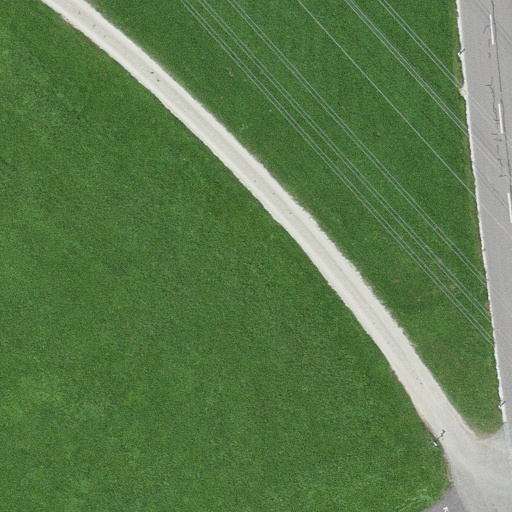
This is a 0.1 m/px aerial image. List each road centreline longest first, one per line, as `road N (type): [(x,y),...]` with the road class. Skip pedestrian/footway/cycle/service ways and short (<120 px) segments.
road 1 (track): [(62,0),(249,159),(365,305),(472,461),(511,481)]
road 2 (tertiary): [(491,0),(511,215)]
